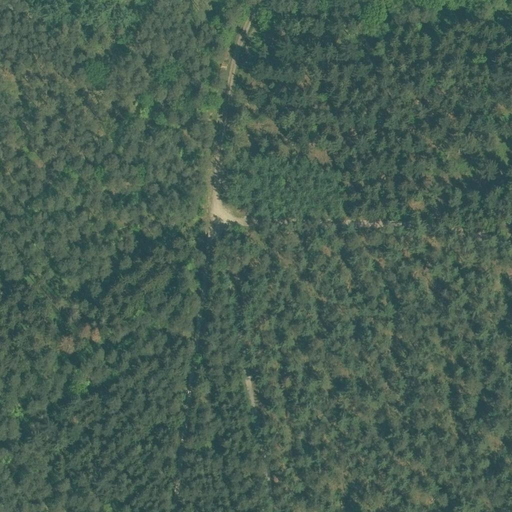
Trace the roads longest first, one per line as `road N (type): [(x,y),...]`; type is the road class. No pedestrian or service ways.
road 1 (track): [(257,0),(233,54),(169,511)]
road 2 (track): [(208,209),(228,218),(402,226),(511,248)]
road 3 (track): [(216,213),(274,511)]
